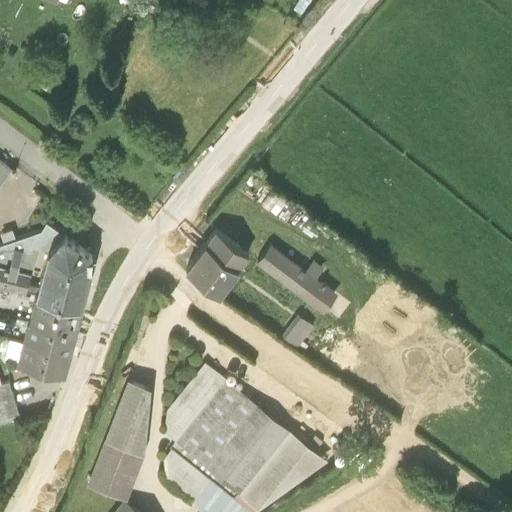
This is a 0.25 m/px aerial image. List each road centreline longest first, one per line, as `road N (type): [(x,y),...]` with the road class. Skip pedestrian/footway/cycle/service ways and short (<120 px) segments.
road 1 (tertiary): [(353,0),(148,245),(27,511)]
road 2 (track): [(148,245),(502,511)]
